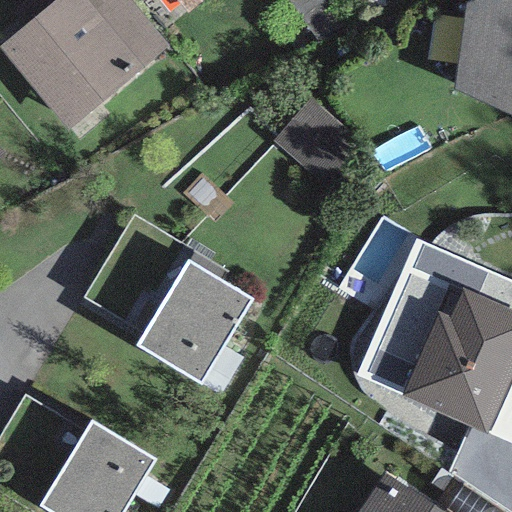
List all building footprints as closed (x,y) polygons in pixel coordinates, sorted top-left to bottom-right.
[(81,0),(63,0),(0,51),(0,56),(66,138),(144,75),(141,70),(81,0)] [(81,0),(141,70),(167,48),(126,0),(81,0)] [(171,0),(187,18),(208,0),(171,0)] [(511,0),(493,0),(464,12),(451,99),(511,124),(511,0)] [(306,102),(269,146),(319,188),(356,144),(306,102)] [(252,287),(187,248),(189,244),(132,209),(81,291),(138,327),(135,333),(201,372),(252,287)] [(450,306),(439,301),(402,386),(486,422),(511,362),(511,300),(462,279),(450,306)] [(80,425),(23,391),(0,428),(0,487),(40,511),(57,511),(59,509),(63,511),(114,511),(153,447),(90,409),(80,425)] [(451,511),(384,465),(351,511),(451,511)]
